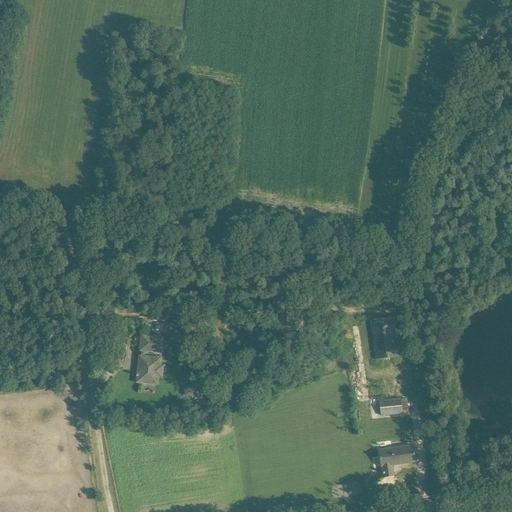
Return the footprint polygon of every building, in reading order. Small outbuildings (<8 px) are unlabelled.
[(371,321),(375,360),(401,356),(396,316),(371,321)] [(146,351),(158,352),(160,338),(142,336),(141,350),(142,350),(141,357),(140,357),(138,375),(136,375),(136,376),(138,376),(137,382),(157,384),(158,377),(161,377),(163,367),(159,366),(160,359),(146,357),(146,351)] [(123,362),(127,346),(117,344),(113,359),(123,362)] [(203,389),(185,387),(184,395),(203,397),(203,389)] [(381,416),(403,414),(401,398),(379,400),(381,416)] [(416,462),(414,452),(413,446),(379,450),(382,467),(383,472),(383,474),(384,474),(384,477),(394,476),(392,465),(416,462)]
